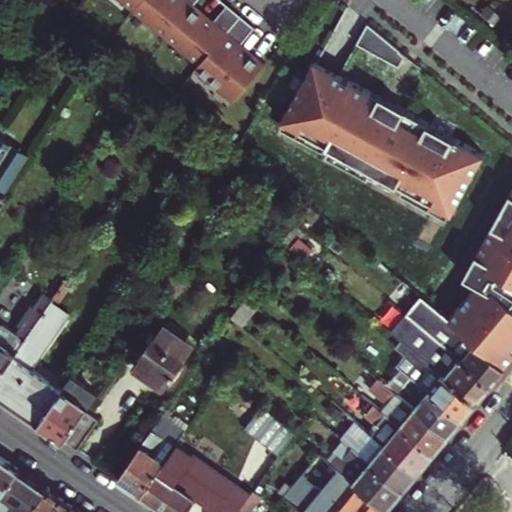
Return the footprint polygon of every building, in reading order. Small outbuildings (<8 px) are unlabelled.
[(142,0),(139,5),(172,33),(193,7),(196,3),(198,0),(142,0)] [(196,3),(193,7),(225,34),(242,14),(230,4),(216,20),(196,3)] [(193,7),(172,33),(204,60),(225,34),(193,7)] [(201,64),(200,65),(239,97),(264,67),(240,46),(243,42),(257,26),(242,14),(225,34),(204,60),(201,64)] [(369,22),(355,39),(399,64),(407,55),(401,50),(402,49),(369,22)] [(56,38),(44,31),(28,57),(32,59),(40,64),(56,38)] [(172,33),(168,37),(201,64),(204,60),(172,33)] [(243,42),(240,46),(264,67),(267,62),(243,42)] [(40,64),(32,59),(22,75),(30,80),(40,64)] [(316,60),(283,120),(454,213),(486,152),(393,102),(394,100),(364,84),(363,86),(316,60)] [(200,65),(197,69),(235,101),(239,97),(200,65)] [(0,132),(0,171),(19,143),(0,132)] [(0,171),(0,185),(8,191),(34,153),(19,143),(0,171)] [(476,291),(452,319),(507,365),(511,359),(511,191),(466,277),(487,288),(481,296),(476,291)] [(312,203),(306,212),(317,222),(324,213),(312,203)] [(308,230),(299,222),(289,236),(297,243),(308,230)] [(294,247),(297,243),(289,236),(286,241),(294,247)] [(258,305),(259,306),(273,289),(260,278),(247,296),(258,305)] [(481,285),(476,291),(481,296),(487,288),(481,285)] [(0,376),(53,300),(54,299),(38,289),(16,321),(8,332),(0,326),(0,376)] [(233,316),(244,325),(258,305),(247,296),(233,316)] [(419,319),(494,381),(507,365),(452,319),(424,296),(410,312),(419,319)] [(0,376),(0,391),(42,420),(65,388),(34,366),(71,314),(53,300),(0,376)] [(0,326),(8,332),(16,321),(0,309),(0,326)] [(431,343),(422,354),(478,400),(494,381),(419,319),(413,327),(431,343)] [(168,324),(138,365),(168,386),(197,344),(168,324)] [(424,364),(413,377),(463,418),(478,400),(422,354),(407,341),(402,346),(410,352),(424,364)] [(227,372),(238,381),(253,362),(241,352),(227,372)] [(424,364),(410,352),(399,365),(403,369),(413,377),(424,364)] [(413,377),(403,369),(390,385),(399,392),(413,377)] [(227,372),(218,385),(230,389),(241,384),(238,381),(227,372)] [(69,439),(90,408),(100,393),(74,374),(65,388),(42,420),(69,439)] [(435,452),(450,434),(399,392),(390,385),(381,377),(374,387),(399,407),(392,416),(435,452)] [(399,392),(450,434),(463,418),(413,377),(399,392)] [(399,407),(374,387),(367,395),(392,416),(399,407)] [(435,452),(392,416),(367,395),(365,393),(356,403),(377,420),(370,429),(420,471),(435,452)] [(279,450),(295,429),(265,404),(248,426),(279,450)] [(145,491),(168,458),(159,452),(174,430),(183,417),(170,407),(122,476),(145,491)] [(100,416),(90,408),(69,439),(79,446),(100,416)] [(353,430),(360,421),(347,410),(340,420),(353,430)] [(405,488),(420,471),(370,429),(360,421),(353,430),(361,438),(355,446),(405,488)] [(173,451),(183,436),(174,430),(159,452),(168,458),(173,451)] [(346,472),(389,508),(405,488),(355,446),(349,441),(341,453),(354,464),(346,472)] [(145,491),(174,511),(210,511),(217,503),(201,492),(208,482),(199,475),(205,466),(183,452),(180,456),(173,451),(168,458),(145,491)] [(300,506),(334,461),(321,451),(286,495),(295,502),(300,506)] [(0,499),(22,468),(0,452),(0,499)] [(385,511),(389,508),(346,472),(334,461),(300,506),(307,511),(385,511)] [(34,511),(51,488),(22,468),(0,499),(0,511),(34,511)] [(51,488),(34,511),(70,511),(75,505),(51,488)] [(252,511),(264,494),(257,488),(240,511),(295,511),(300,506),(295,502),(288,511),(252,511)]
